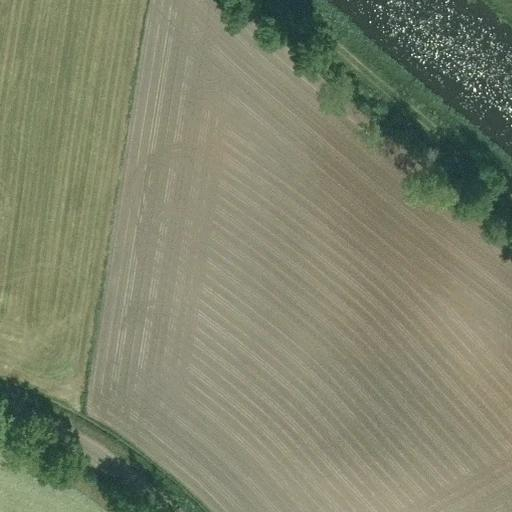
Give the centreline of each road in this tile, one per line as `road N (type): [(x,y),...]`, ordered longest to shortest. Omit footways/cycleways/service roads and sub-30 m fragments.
road 1 (track): [(287,0),(511,182)]
road 2 (unclassified): [(187,511),(65,429),(0,400)]
